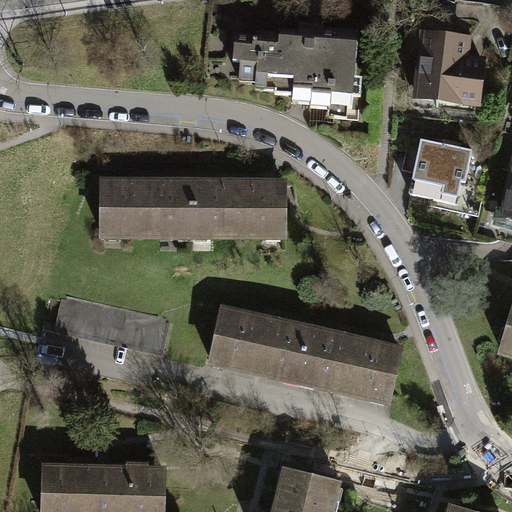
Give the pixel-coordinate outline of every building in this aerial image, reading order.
[(254,38),(235,36),(232,62),(239,63),(237,80),(277,85),(276,95),(294,97),(294,93),(312,95),(310,108),(329,110),(330,107),(352,109),(354,96),(359,96),(361,78),(352,77),(356,33),(319,29),(319,35),(278,31),(278,37),(254,34),(254,38)] [(425,34),(415,97),(438,101),(437,108),(476,113),(484,63),(464,60),(467,41),(425,34)] [(468,151),(417,141),(406,195),(457,205),(468,151)] [(99,235),(192,235),(192,185),(99,185),(99,235)] [(281,185),(192,185),(192,235),(281,235),(281,185)] [(511,307),(499,351),(511,355),(511,307)] [(208,362),(298,382),(309,332),(219,311),(208,362)] [(399,352),(309,332),(298,382),(388,403),(399,352)] [(126,469),(41,469),(40,511),(160,511),(160,473),(146,473),(146,464),(126,464),(126,469)] [(284,473),(274,511),(326,511),(333,484),(284,473)]
